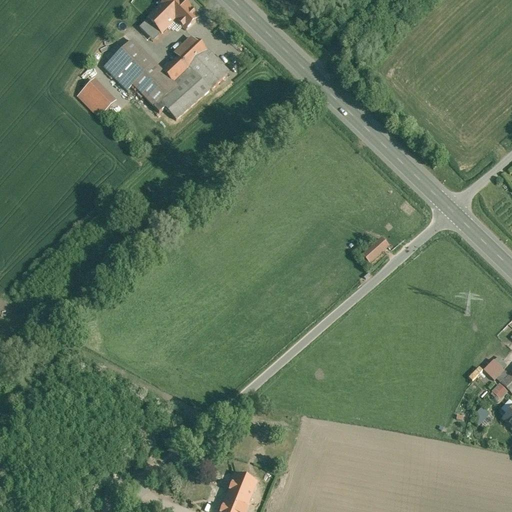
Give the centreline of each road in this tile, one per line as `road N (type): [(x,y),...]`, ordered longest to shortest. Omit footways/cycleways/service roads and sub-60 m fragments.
road 1 (unclassified): [(107,511),(450,210)]
road 2 (secondary): [(231,0),(450,210)]
